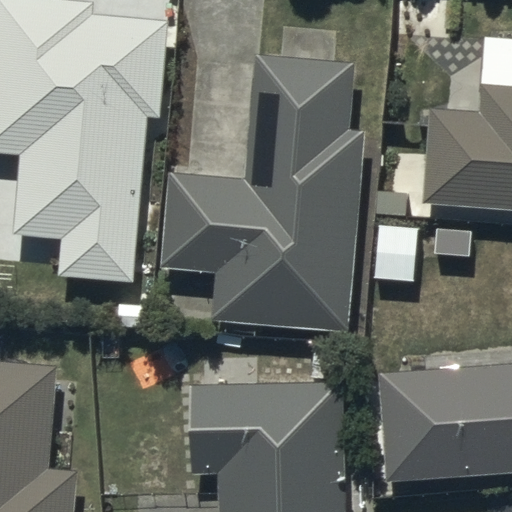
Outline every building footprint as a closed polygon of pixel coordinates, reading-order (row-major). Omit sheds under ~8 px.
[(97,14),(0,4),(0,162),(21,165),(13,244),(63,249),(60,284),(135,291),(152,123),(162,124),(171,33),(96,25),(97,14)] [(482,120),(431,117),(426,211),(511,215),(511,48),(486,47),(482,120)] [(355,72),(254,63),(243,186),(170,179),(160,275),(218,280),(213,327),(348,340),(366,143),(348,141),(355,72)] [(55,371),(0,366),(0,511),(70,511),(73,482),(46,480),(55,371)] [(511,376),(382,383),(387,488),(511,481),(511,376)] [(341,511),(341,390),(189,390),(189,482),(220,482),(219,511),(341,511)]
